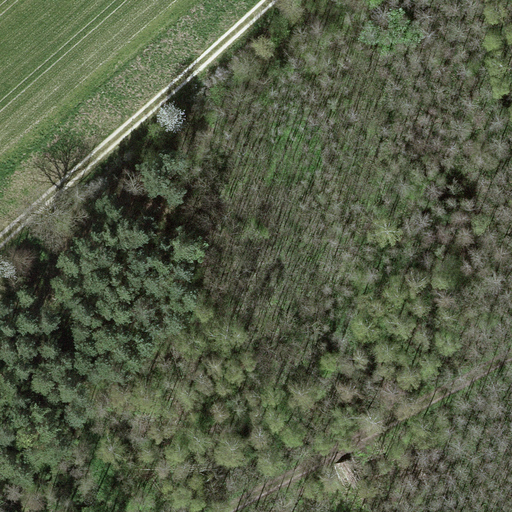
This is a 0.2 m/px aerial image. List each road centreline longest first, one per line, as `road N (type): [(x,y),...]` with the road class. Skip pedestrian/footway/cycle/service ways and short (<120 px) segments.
road 1 (track): [(278,0),(0,248)]
road 2 (track): [(511,361),(234,511)]
